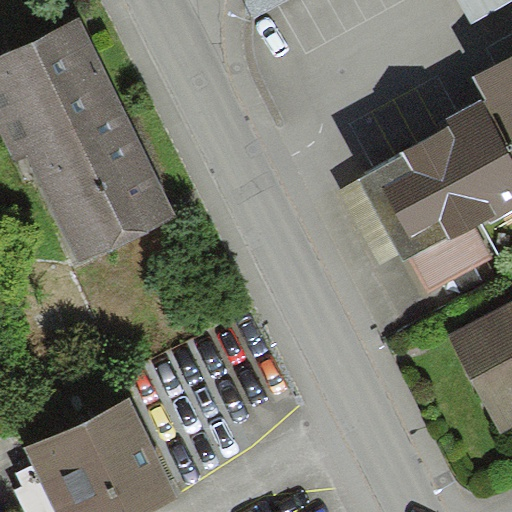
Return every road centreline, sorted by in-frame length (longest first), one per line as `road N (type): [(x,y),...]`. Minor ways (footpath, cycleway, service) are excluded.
road 1 (tertiary): [(161,0),(416,511)]
road 2 (unknown): [(231,145),(504,0)]
road 3 (unknown): [(234,511),(376,438)]
